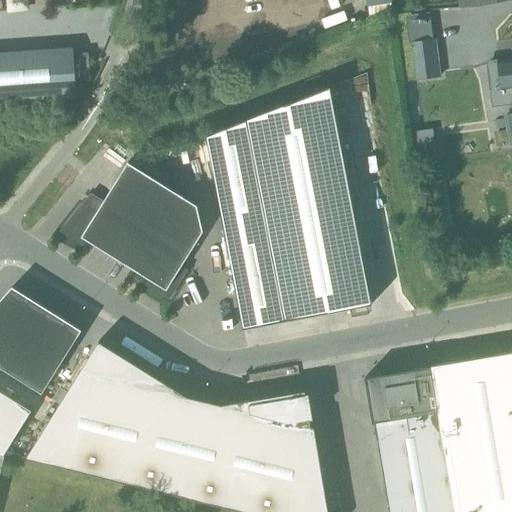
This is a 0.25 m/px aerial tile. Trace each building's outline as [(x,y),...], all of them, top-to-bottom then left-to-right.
[(436,40),(434,40),(431,13),(406,16),(414,79),(440,76),(436,40)] [(0,100),(75,95),(72,50),(0,55),(0,100)] [(511,59),(499,62),(503,89),(511,87),(511,114),(504,115),(508,137),(493,140),(494,148),(511,144),(511,59)] [(331,86),(207,135),(244,328),(373,304),(331,86)] [(437,160),(433,129),(412,131),(417,163),(437,160)] [(91,194),(62,231),(85,246),(89,240),(133,268),(130,273),(169,298),(187,270),(181,267),(204,231),(198,205),(128,162),(103,202),(91,194)] [(82,330),(13,286),(0,300),(0,366),(43,393),(82,330)] [(122,354),(99,341),(26,458),(247,511),(329,511),(315,427),(312,427),(310,419),(313,418),(309,394),(306,394),(306,391),(281,395),(282,398),(251,403),(250,400),(222,405),(116,378),(122,354)] [(511,511),(511,352),(431,366),(367,378),(376,421),(390,511),(511,511)] [(0,389),(0,454),(4,456),(32,410),(0,389)]
